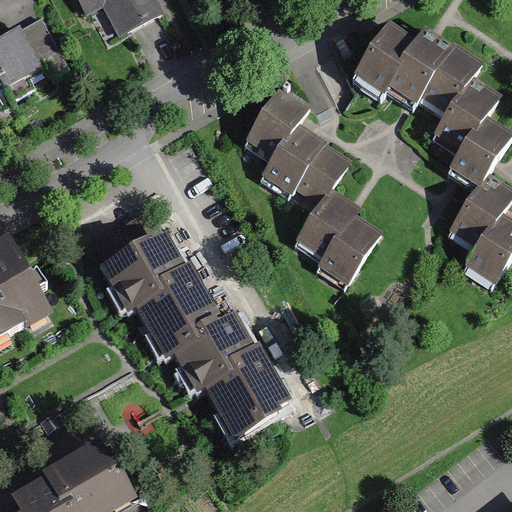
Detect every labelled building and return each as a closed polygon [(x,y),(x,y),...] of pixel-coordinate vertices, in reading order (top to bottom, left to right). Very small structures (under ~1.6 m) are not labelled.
[(162,0),(84,0),(94,19),(111,11),(126,40),(171,17),(162,0)] [(45,65),(64,55),(47,26),(0,52),(0,69),(20,105),(56,84),(45,65)] [(397,38),(365,88),(393,106),(401,94),(427,111),(432,103),(458,120),(443,142),(470,160),(463,171),(491,189),(511,156),(511,131),(500,123),(510,108),(479,88),(489,72),(460,52),(454,61),(432,46),(426,56),(397,38)] [(317,119),(287,102),(259,149),(284,164),(273,183),(325,214),(355,163),(307,135),(317,119)] [(511,192),(496,182),(463,233),(487,249),(473,269),(499,286),(511,267),(511,192)] [(336,202),(305,254),(330,270),(325,278),(353,295),(382,246),(359,233),(367,220),(336,202)] [(175,245),(115,278),(135,314),(145,308),(173,358),(184,352),(209,395),(220,389),(248,439),(305,407),(271,347),(261,353),(242,318),(230,325),(200,271),(192,275),(175,245)] [(0,356),(54,326),(12,253),(0,259),(0,356)] [(138,511),(145,508),(112,455),(22,511),(138,511)]
